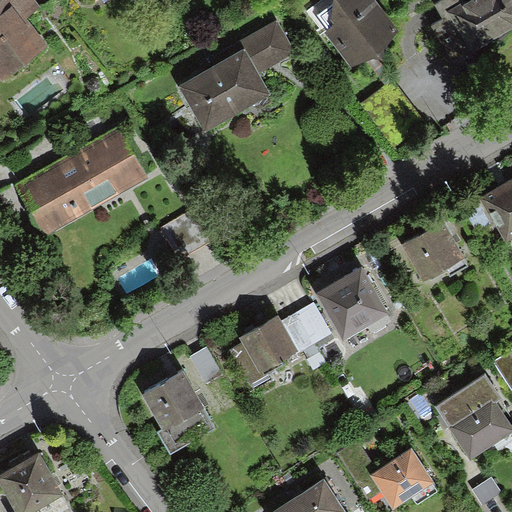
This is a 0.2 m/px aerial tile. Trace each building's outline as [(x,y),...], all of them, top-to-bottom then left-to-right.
[(0,0),(0,69),(5,76),(46,45),(28,17),(42,6),(37,0),(0,0)] [(54,0),(48,0),(44,3),(53,15),(61,9),(54,0)] [(406,33),(382,0),(338,0),(322,12),(359,65),(406,33)] [(511,33),(511,0),(476,0),(453,14),(477,54),(511,33)] [(250,52),(187,88),(214,135),(281,97),(269,77),(304,57),(282,20),(244,42),(250,52)] [(391,76),(360,100),(396,148),(428,123),(391,76)] [(122,131),(22,187),(48,235),(151,178),(122,131)] [(511,231),(511,180),(476,202),(498,239),(511,231)] [(193,207),(160,227),(180,259),(212,239),(193,207)] [(459,264),(437,226),(398,249),(420,287),(459,264)] [(385,320),(357,273),(311,299),(339,347),(385,320)] [(295,358),(271,318),(237,339),(260,378),(295,358)] [(208,344),(190,355),(206,382),(224,372),(208,344)] [(511,350),(496,361),(511,387),(511,350)] [(214,426),(178,366),(135,391),(172,451),(214,426)] [(508,432),(488,399),(444,425),(463,458),(508,432)] [(429,486),(409,451),(367,476),(388,511),(429,486)] [(73,511),(40,453),(0,475),(0,480),(17,511),(73,511)] [(334,511),(317,481),(264,511),(334,511)]
